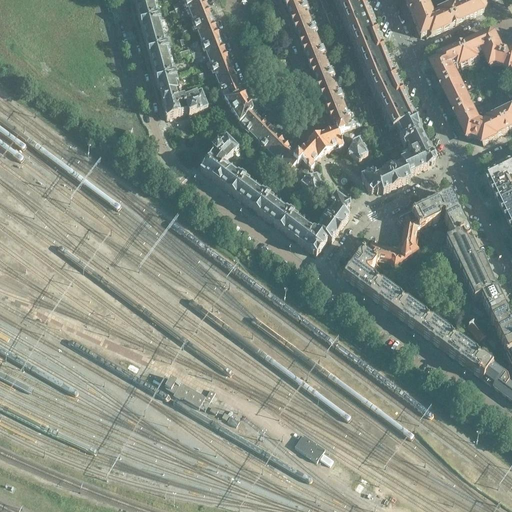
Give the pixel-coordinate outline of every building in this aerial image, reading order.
[(0,0),(0,43),(6,47),(4,50),(10,54),(12,52),(37,70),(35,73),(41,77),(43,75),(100,118),(123,102),(95,0),(0,0)] [(155,0),(154,0),(132,0),(133,1),(136,13),(154,8),(155,7),(153,1),(155,0)] [(206,12),(203,4),(202,0),(184,8),(186,12),(188,11),(191,18),(206,12)] [(306,9),(304,5),(303,5),(300,0),(296,0),(284,5),(287,12),(289,16),(306,9)] [(363,6),(360,0),(337,0),(339,4),(337,5),(341,14),(343,13),(346,19),(365,11),(363,6)] [(403,0),(415,28),(431,21),(427,12),(426,10),(429,9),(427,6),(425,7),(423,4),(424,4),(422,0),(403,0)] [(480,1),(479,0),(461,0),(460,1),(463,9),(480,1)] [(483,15),(484,12),(480,1),(463,9),(464,11),(460,13),(464,23),(483,15)] [(176,17),(174,12),(172,7),(170,3),(166,4),(170,19),(176,17)] [(162,29),(160,22),(158,14),(156,15),(154,8),(136,13),(144,41),(162,37),(160,29),(162,29)] [(464,23),(460,13),(458,9),(455,10),(454,8),(450,10),(450,11),(443,15),(442,14),(437,16),(438,18),(436,19),(437,21),(442,33),(464,23)] [(309,21),(306,13),(308,13),(306,9),(289,16),(290,19),(293,27),(309,21)] [(374,33),(365,12),(366,12),(365,11),(346,19),(349,26),(347,27),(350,35),(352,35),(355,41),(374,33)] [(211,23),(209,19),(206,12),(191,18),(193,25),(191,26),(193,30),(211,23)] [(315,31),(313,27),(312,28),(309,21),(293,27),(296,34),(298,38),(315,31)] [(442,33),(437,21),(432,24),(431,21),(415,28),(420,40),(425,38),(426,41),(442,33)] [(215,33),(212,26),(211,23),(193,30),(195,34),(197,33),(200,40),(215,33)] [(318,43),(315,36),(316,36),(315,31),(298,38),(299,41),(302,49),(318,43)] [(219,45),(218,42),(218,41),(215,33),(200,40),(202,47),(200,48),(202,52),(219,45)] [(381,50),(377,40),(374,34),(374,33),(355,41),(358,48),(355,49),(359,58),(361,57),(364,64),(384,56),(381,50)] [(170,57),(168,50),(166,43),(164,44),(162,37),(144,41),(152,70),(170,65),(168,58),(170,57)] [(500,48),(496,38),(492,37),(473,45),(478,56),(483,54),(484,57),(500,48)] [(323,53),(322,49),(320,50),(318,43),(302,49),(305,57),(305,56),(306,60),(323,53)] [(224,55),(221,48),(219,45),(202,52),(203,56),(206,55),(208,62),(224,55)] [(480,60),(478,56),(473,45),(451,55),(457,67),(458,70),(461,69),(462,71),(469,68),(469,69),(472,67),(472,66),(479,63),(478,61),(480,60)] [(511,55),(510,57),(503,54),(500,48),(484,57),(486,60),(488,59),(490,63),(488,64),(491,71),(497,68),(506,71),(509,77),(511,75),(511,55)] [(326,65),(324,58),(325,58),(323,53),(306,60),(308,63),(307,63),(310,71),(326,65)] [(228,67),(227,64),(224,55),(208,62),(211,69),(209,70),(211,74),(228,67)] [(452,69),(457,67),(451,55),(435,63),(436,65),(432,68),(438,80),(454,73),(452,69)] [(392,78),(383,56),(384,56),(364,64),(367,71),(365,72),(368,80),(370,79),(373,86),(392,78)] [(178,86),(176,79),(174,72),(172,73),(170,65),(152,70),(160,99),(178,94),(176,87),(178,86)] [(332,75),(330,71),(329,72),(326,65),(310,71),(313,79),(314,79),(315,82),(332,75)] [(233,77),(230,70),(230,71),(228,67),(211,74),(212,78),(214,77),(217,84),(233,77)] [(471,108),(466,98),(464,94),(460,84),(461,84),(459,81),(458,81),(454,73),(438,80),(461,129),(476,122),(478,122),(473,112),(474,111),(473,109),(472,108),(471,108)] [(335,87),(332,80),(334,79),(332,75),(315,82),(316,85),(316,86),(319,93),(335,87)] [(237,88),(236,86),(233,77),(217,84),(220,91),(218,92),(219,96),(237,88)] [(400,94),(395,84),(393,78),(392,78),(373,86),(377,94),(375,94),(379,104),(382,103),(384,109),(403,100),(400,94)] [(341,97),(339,93),(338,93),(335,87),(319,93),(322,101),(324,104),(341,97)] [(241,97),(237,89),(237,88),(219,96),(223,105),(224,105),(241,98),(241,97)] [(180,118),(176,104),(180,103),(178,94),(160,99),(166,122),(180,118)] [(208,111),(201,95),(183,102),(180,103),(176,104),(180,118),(187,116),(188,119),(208,111)] [(344,109),(341,102),(342,101),(341,97),(324,104),(325,108),(328,115),(344,109)] [(252,113),(250,111),(241,98),(224,105),(239,126),(252,113)] [(413,121),(403,100),(384,109),(387,116),(386,116),(390,125),(392,124),(394,130),(397,128),(413,121)] [(350,119),(348,115),(346,116),(344,109),(328,115),(331,123),(332,126),(348,120),(350,119)] [(511,111),(509,113),(510,116),(507,117),(506,115),(496,120),(497,122),(494,123),(493,121),(489,123),(490,126),(497,139),(511,131),(511,111)] [(244,134),(258,121),(252,114),(252,113),(239,126),(238,127),(244,134)] [(355,130),(352,126),(351,126),(348,120),(332,126),(335,133),(338,139),(343,137),(343,135),(355,130)] [(255,141),(266,129),(260,123),(258,121),(244,134),(248,137),(249,136),(255,141)] [(426,148),(419,134),(413,121),(413,122),(413,121),(397,128),(401,136),(399,137),(405,151),(407,150),(410,156),(426,148)] [(497,139),(490,126),(485,128),(479,127),(476,122),(461,129),(468,142),(472,140),(481,143),(483,148),(497,141),(497,139)] [(261,151),(274,138),(272,135),(266,129),(255,141),(260,146),(258,148),(261,151)] [(342,151),(338,139),(335,133),(332,135),(332,134),(324,137),(324,138),(330,154),(337,151),(338,153),(342,151)] [(271,158),(283,146),(277,140),(274,138),(261,151),(264,154),(266,152),(271,158)] [(330,154),(324,138),(319,139),(313,143),(308,146),(308,147),(305,151),(317,163),(324,158),(331,154),(330,154)] [(226,163),(238,151),(226,139),(211,154),(213,156),(209,162),(221,170),(223,167),(226,163)] [(367,159),(364,152),(363,153),(358,142),(353,145),(347,157),(352,161),(352,162),(353,162),(355,163),(354,163),(355,164),(357,165),(358,166),(360,166),(361,163),(362,162),(367,159)] [(280,166),(291,154),(288,152),(289,152),(283,146),(271,158),(276,163),(275,164),(278,168),(280,166)] [(435,167),(426,148),(410,156),(411,158),(401,163),(402,167),(408,179),(435,167)] [(317,163),(305,151),(299,157),(297,160),(297,159),(296,160),(301,164),(310,173),(313,169),(312,168),(317,163)] [(298,168),(301,164),(296,160),(291,154),(280,166),(285,172),(284,173),(287,176),(296,167),(298,168)] [(219,188),(231,173),(223,167),(221,170),(209,162),(200,174),(219,188)] [(511,166),(488,179),(487,182),(491,190),(508,182),(510,185),(511,185),(511,166)] [(410,183),(408,180),(408,179),(402,167),(395,170),(394,168),(387,172),(381,174),(382,176),(375,180),(381,193),(382,196),(410,183)] [(255,190),(248,185),(250,184),(238,175),(236,177),(231,173),(219,188),(243,206),(255,190)] [(381,193),(375,180),(372,173),(361,179),(368,194),(371,195),(376,193),(377,195),(381,193)] [(323,190),(322,188),(321,187),(320,185),(319,185),(317,179),(304,182),(300,187),(309,194),(308,195),(314,199),(318,193),(320,194),(323,193),(323,191),(322,190),(323,190)] [(511,192),(511,187),(509,186),(510,185),(508,182),(491,190),(491,191),(492,191),(493,193),(493,194),(496,200),(511,192)] [(279,208),(273,203),(274,202),(262,193),(261,194),(255,190),(243,206),(267,223),(279,208)] [(292,200),(296,194),(291,191),(288,196),(292,200)] [(511,214),(511,192),(496,200),(500,208),(502,212),(501,212),(504,218),(511,214)] [(350,209),(349,206),(335,196),(328,206),(334,210),(346,219),(349,215),(346,214),(350,209)] [(456,209),(450,197),(436,204),(442,217),(444,217),(444,215),(456,209)] [(442,217),(436,204),(411,216),(418,229),(422,227),(425,229),(440,221),(439,220),(440,218),(442,217)] [(303,226),(297,221),(298,219),(286,211),(285,212),(279,208),(267,223),(291,241),(303,226)] [(467,233),(456,209),(444,215),(444,217),(445,220),(443,222),(453,241),(467,233)] [(332,244),(349,221),(346,219),(334,210),(330,216),(328,215),(320,226),(322,227),(317,234),(318,234),(332,244)] [(418,229),(411,216),(399,222),(398,222),(398,223),(398,224),(398,225),(398,226),(399,226),(400,227),(401,227),(402,229),(403,229),(402,234),(407,235),(411,232),(416,233),(419,231),(418,229)] [(332,244),(318,234),(317,235),(310,230),(309,230),(303,226),(291,241),(316,259),(327,243),(330,246),(332,244)] [(414,245),(416,233),(411,232),(407,235),(402,234),(400,246),(408,247),(414,256),(418,253),(416,249),(416,248),(414,245)] [(441,245),(435,233),(434,234),(432,241),(432,243),(440,246),(441,245)] [(442,245),(444,237),(444,236),(436,233),(435,233),(441,245),(442,245)] [(483,266),(467,233),(453,241),(445,244),(473,303),(480,300),(489,319),(505,311),(483,266)] [(378,263),(380,249),(376,248),(374,246),(374,245),(374,244),(374,243),(373,243),(372,242),(371,242),(370,243),(361,254),(375,265),(377,263),(378,263)] [(397,267),(414,256),(408,247),(400,246),(400,247),(394,251),(392,251),(391,259),(397,267)] [(397,267),(391,259),(392,251),(380,249),(378,263),(388,265),(389,267),(391,267),(393,270),(397,267)] [(375,265),(361,254),(354,264),(365,272),(370,271),(375,265)] [(361,280),(360,276),(364,276),(365,274),(365,272),(354,264),(343,279),(343,280),(354,288),(361,280)] [(393,279),(392,273),(390,272),(384,273),(382,275),(383,281),(385,282),(392,281),(393,279)] [(390,293),(380,286),(379,287),(373,283),(375,281),(365,274),(364,276),(360,276),(361,280),(354,288),(380,307),(390,293)] [(416,311),(406,304),(405,306),(398,301),(399,299),(390,293),(380,307),(405,326),(416,311)] [(418,335),(427,322),(424,320),(425,318),(416,311),(405,326),(418,335)] [(510,323),(508,317),(505,311),(489,319),(495,331),(510,323)] [(430,344),(441,330),(431,323),(430,325),(427,322),(418,335),(430,344)] [(511,336),(511,326),(510,323),(495,331),(500,342),(511,336)] [(484,336),(475,325),(471,327),(468,331),(477,342),(484,336)] [(443,353),(452,341),(449,338),(450,337),(441,330),(430,344),(443,353)] [(511,352),(511,336),(500,342),(504,351),(506,350),(508,354),(511,352)] [(455,362),(466,348),(456,341),(455,343),(452,341),(443,353),(455,362)] [(496,352),(496,344),(495,343),(487,342),(486,343),(495,352),(496,352)] [(491,355),(483,345),(482,346),(481,353),(483,355),(491,355)] [(468,372),(477,359),(474,357),(475,355),(466,348),(455,362),(468,372)] [(481,381),(491,367),(482,360),(481,362),(477,359),(468,372),(481,381)] [(503,380),(505,377),(491,367),(481,381),(492,390),(497,384),(500,386),(504,381),(503,380)] [(511,402),(511,388),(508,386),(505,377),(503,380),(504,381),(500,386),(497,384),(492,390),(511,403),(511,402)] [(204,400),(169,380),(164,389),(165,390),(164,392),(198,411),(204,400)] [(215,417),(218,412),(212,409),(209,413),(215,417)] [(236,429),(239,424),(230,419),(227,424),(236,429)] [(324,453),(303,438),(294,450),(306,458),(306,459),(309,462),(310,461),(316,465),(324,453)]
